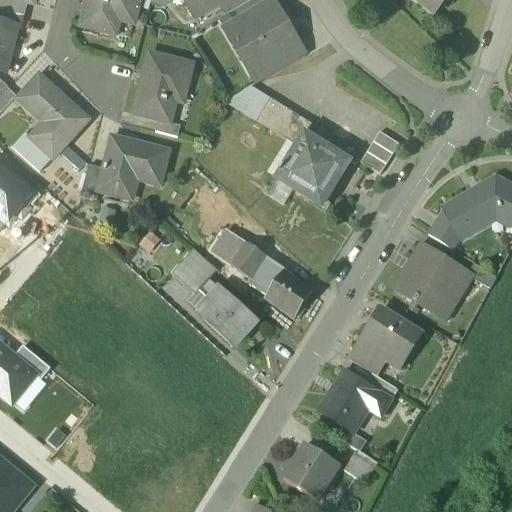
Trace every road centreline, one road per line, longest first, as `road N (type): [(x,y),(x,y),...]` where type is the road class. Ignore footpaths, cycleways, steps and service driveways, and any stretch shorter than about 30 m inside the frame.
road 1 (residential): [(213,511),(464,123)]
road 2 (residential): [(464,123),(361,58),(318,0)]
road 3 (residential): [(107,511),(0,424)]
road 4 (residential): [(464,123),(509,0)]
road 5 (residential): [(72,0),(59,48),(113,94)]
